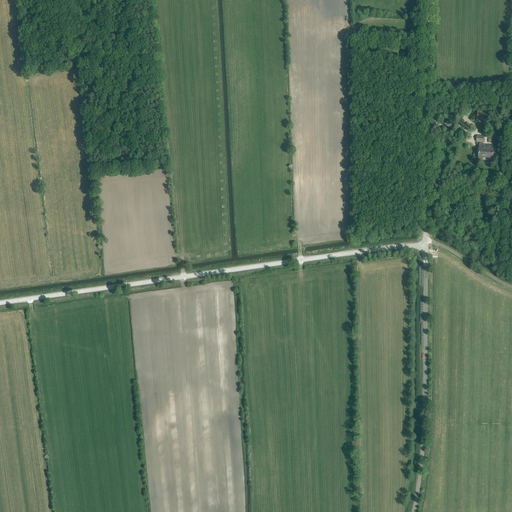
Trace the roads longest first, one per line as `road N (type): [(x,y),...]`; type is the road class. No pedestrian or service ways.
road 1 (unclassified): [(0,303),(425,246)]
road 2 (unclassified): [(413,511),(422,450),(425,246)]
road 3 (unclassified): [(425,246),(426,0)]
